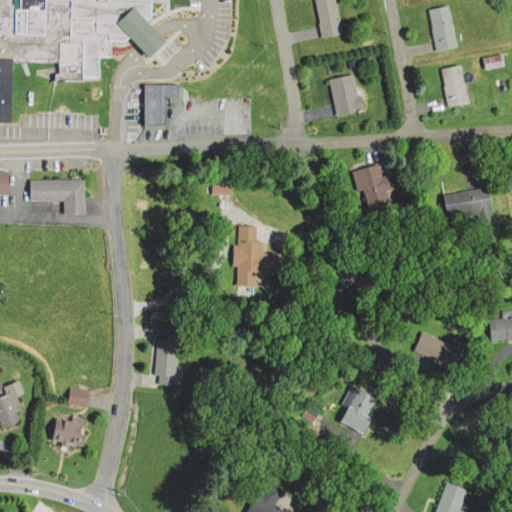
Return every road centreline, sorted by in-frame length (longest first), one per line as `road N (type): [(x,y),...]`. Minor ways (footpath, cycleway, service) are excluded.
road 1 (residential): [(0,150),(511,127)]
road 2 (residential): [(511,387),(459,401),(356,352),(340,323),(306,134)]
road 3 (residential): [(97,503),(123,379),(116,144)]
road 4 (residential): [(301,134),(275,0)]
road 5 (residential): [(413,130),(386,0)]
road 6 (residential): [(388,511),(459,401)]
